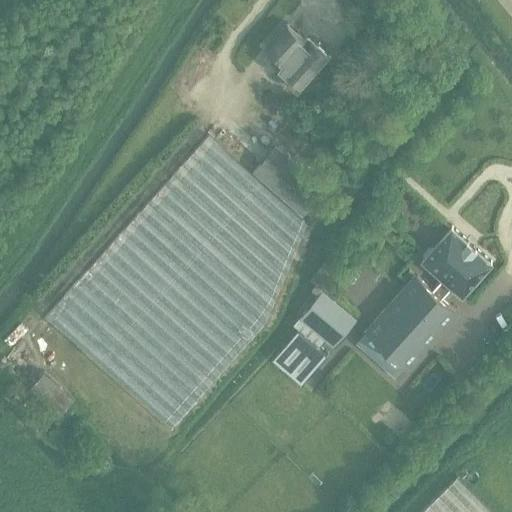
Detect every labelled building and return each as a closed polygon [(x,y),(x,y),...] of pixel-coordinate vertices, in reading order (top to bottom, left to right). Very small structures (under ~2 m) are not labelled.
[(297,91),(330,55),(309,36),(306,39),(288,23),(267,47),(284,62),(280,67),(289,75),(285,79),(297,91)] [(209,135),(46,317),(172,429),(266,323),(307,223),(209,135)] [(302,214),(324,190),(276,146),(254,171),(302,214)] [(416,274),(357,342),(396,377),(407,364),(408,365),(457,310),(443,297),(452,287),(460,294),(461,292),(463,294),(492,261),(452,225),(423,259),(435,269),(433,271),(442,278),(433,289),(416,274)] [(322,290),(294,324),(320,347),(325,340),(335,348),(357,320),(322,290)] [(302,385),(328,355),(298,330),(272,360),(302,385)] [(60,413),(74,398),(44,371),(30,386),(60,413)] [(493,511),(457,476),(420,511),(493,511)]
